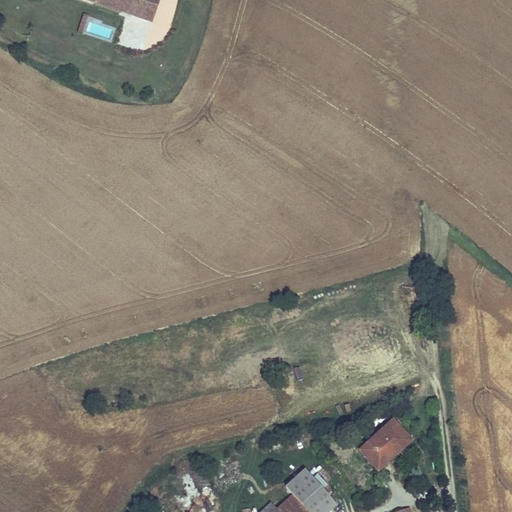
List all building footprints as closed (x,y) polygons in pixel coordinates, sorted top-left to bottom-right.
[(93,0),(118,8),(120,0),(93,0)] [(152,0),(120,0),(118,8),(147,18),(152,0)] [(417,446),(401,422),(365,446),(380,468),(417,446)] [(310,511),(333,511),(340,506),(307,472),(289,490),(297,498),(310,511)] [(281,495),(265,511),(266,511),(282,511),(291,504),(281,495)] [(282,511),(310,511),(297,498),(291,504),(282,511)]
